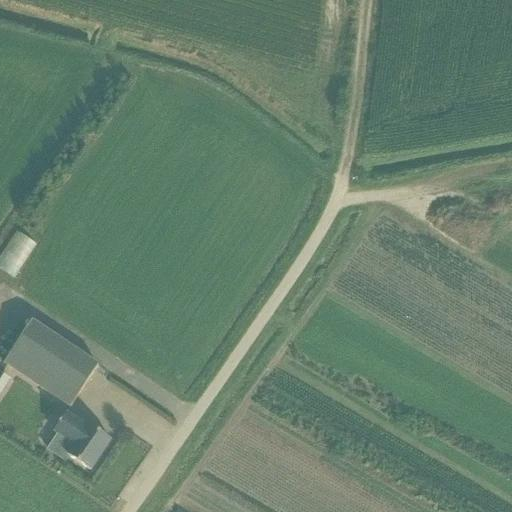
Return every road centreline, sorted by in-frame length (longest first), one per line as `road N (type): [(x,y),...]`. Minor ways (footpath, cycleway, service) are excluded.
road 1 (unclassified): [(126,511),(331,221)]
road 2 (track): [(331,221),(363,0)]
